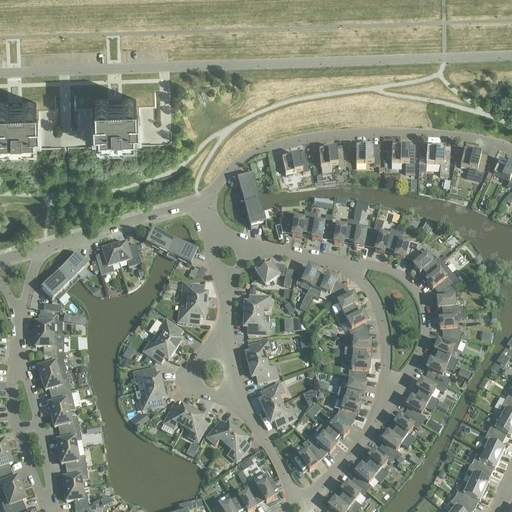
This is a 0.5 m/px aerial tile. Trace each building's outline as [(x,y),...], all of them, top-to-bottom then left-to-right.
[(124,140),(134,139),(133,123),(137,123),(137,124),(138,124),(138,114),(136,114),(135,101),(136,101),(136,100),(122,100),(122,101),(123,101),(123,105),(107,105),(107,102),(108,102),(108,101),(94,101),(94,102),(95,102),(95,115),(93,115),(94,126),(95,126),(94,124),(98,124),(99,141),(109,140),(109,143),(124,143),(124,140)] [(23,108),(8,109),(8,105),(9,105),(8,104),(0,104),(0,143),(9,144),(9,147),(24,146),(24,143),(34,143),(33,127),(37,126),(37,128),(38,128),(38,117),(36,117),(35,104),(36,104),(36,103),(22,104),(22,105),(23,105),(23,108)] [(356,150),(356,166),(373,166),(373,168),(380,168),(380,151),(373,151),(373,149),(356,150)] [(387,153),(386,159),(391,159),(391,166),(405,166),(405,176),(415,177),(416,152),(409,152),(409,150),(392,149),(392,154),(387,153)] [(427,150),(426,166),(440,167),(440,178),(449,178),(451,153),(444,153),(444,151),(427,150)] [(319,153),(320,169),(338,168),(338,170),(344,169),(343,153),(336,153),(336,151),(319,153)] [(464,152),(460,168),(471,171),(477,173),(475,181),(481,183),(483,176),(487,160),(481,158),(481,156),(464,152)] [(282,161),(285,177),(302,173),(303,175),(309,174),(305,158),(299,159),(299,157),(282,161)] [(493,176),(509,184),(508,185),(511,187),(511,166),(500,161),(493,176)] [(253,177),(238,181),(244,205),(260,201),(253,177)] [(250,228),(266,224),(260,201),(244,205),(250,228)] [(302,236),(307,237),(311,215),(305,214),(303,223),(296,222),(295,215),(282,216),(283,233),(292,234),(292,238),(301,240),(302,236)] [(322,237),(328,238),(331,225),(330,224),(325,223),(324,223),(324,226),(315,225),(317,217),(311,215),(307,237),(313,238),(312,242),(321,243),(322,237)] [(344,243),(349,244),(353,223),(347,222),(345,230),(337,229),(337,226),(331,225),(328,238),(335,239),(334,245),(343,247),(344,243)] [(364,244),(371,246),(374,232),(366,231),(366,234),(358,232),(359,224),(353,223),(349,244),(355,245),(354,249),(363,250),(364,244)] [(197,252),(153,231),(146,246),(190,267),(197,252)] [(385,252),(390,254),(397,233),(391,231),(388,240),(380,237),(381,234),(374,232),(371,246),(377,247),(375,253),(384,256),(385,252)] [(405,256),(413,258),(421,246),(409,243),(408,246),(400,243),(403,235),(397,233),(390,254),(396,255),(395,259),(404,262),(405,256)] [(126,245),(114,249),(119,266),(127,264),(129,270),(141,266),(136,246),(127,249),(126,245)] [(422,273),(426,277),(443,264),(439,259),(434,262),(435,262),(432,264),(427,258),(429,256),(421,246),(413,258),(418,265),(413,268),(419,276),(422,273)] [(97,263),(98,269),(101,278),(114,274),(112,268),(119,266),(114,249),(103,252),(104,256),(95,258),(97,263)] [(76,256),(42,290),(53,302),(88,268),(76,256)] [(265,287),(279,278),(285,279),(283,288),(290,289),(293,273),(287,272),(284,268),(276,266),(273,268),(270,264),(256,273),(265,287)] [(437,288),(442,294),(456,288),(454,286),(458,282),(443,264),(426,277),(429,282),(426,284),(432,291),(437,288)] [(299,273),(296,287),(301,288),(300,289),(308,292),(306,298),(311,301),(312,299),(321,279),(316,277),(317,273),(309,270),(306,275),(299,273)] [(197,275),(192,272),(189,278),(194,281),(197,275)] [(328,300),(333,302),(343,291),(334,287),(336,281),(327,278),(326,281),(321,279),(312,299),(318,301),(321,293),(329,297),(328,300)] [(189,298),(188,306),(206,308),(207,296),(204,296),(205,289),(184,286),(182,298),(189,298)] [(442,311),(442,317),(464,315),(463,309),(458,309),(455,309),(454,301),(457,301),(456,288),(442,294),(443,302),(437,302),(438,312),(442,311)] [(334,317),(337,322),(356,313),(354,308),(357,306),(353,297),(348,300),(343,291),(333,302),(335,307),(338,305),(342,313),(334,317)] [(245,305),(244,317),(262,318),(262,311),(269,311),(270,299),(249,298),(248,305),(245,305)] [(44,312),(60,314),(61,307),(44,306),(44,312)] [(206,308),(188,306),(187,313),(180,312),(179,324),(200,327),(200,320),(204,320),(206,308)] [(348,333),(351,338),(365,335),(361,327),(366,324),(362,316),(359,318),(356,313),(337,322),(340,328),(347,324),(351,332),(348,333)] [(446,331),(447,340),(461,342),(460,330),(457,330),(456,322),(459,321),(464,321),(464,315),(442,317),(443,322),(439,323),(440,332),(446,331)] [(262,318),(244,317),(244,330),(247,330),(247,337),(268,337),(269,326),(262,326),(262,318)] [(38,318),(38,325),(35,325),(35,337),(53,337),(53,330),(57,330),(57,318),(38,318)] [(166,322),(155,338),(175,352),(182,342),(179,340),(183,334),(166,322)] [(345,351),(344,357),(366,359),(366,353),(370,353),(370,344),(364,344),(365,335),(351,338),(345,339),(345,343),(347,343),(346,351),(345,351)] [(43,349),(43,358),(57,356),(57,343),(53,343),(53,337),(35,337),(35,349),(43,349)] [(175,352),(155,338),(144,354),(161,366),(165,360),(168,362),(175,352)] [(438,355),(436,360),(456,368),(458,363),(450,359),(454,351),(456,352),(461,342),(447,340),(444,347),(438,345),(434,353),(438,355)] [(272,342),(268,343),(248,349),(249,355),(246,356),(249,368),(266,364),(264,356),(275,354),(277,350),(276,345),(272,342)] [(38,370),(42,381),(65,374),(67,374),(64,363),(66,362),(65,355),(57,356),(43,358),(46,367),(38,370)] [(349,372),(348,378),(362,380),(363,374),(369,374),(369,364),(365,364),(366,359),(344,357),(344,364),(352,364),(352,373),(349,372)] [(430,363),(426,372),(432,374),(429,380),(447,389),(456,368),(436,360),(434,365),(430,363)] [(266,364),(249,368),(252,380),(256,379),(257,386),(278,380),(275,369),(268,371),(266,364)] [(139,394),(145,393),(162,389),(160,377),(156,377),(155,371),(134,375),(139,394)] [(49,392),(51,398),(71,393),(65,374),(42,381),(45,393),(49,392)] [(339,389),(338,395),(358,401),(360,396),(364,397),(366,388),(360,386),(362,380),(348,378),(347,383),(350,384),(347,392),(339,389)] [(420,393),(417,398),(436,408),(439,403),(431,399),(436,391),(443,396),(447,389),(429,380),(426,386),(421,383),(416,391),(420,393)] [(260,403),(265,414),(281,407),(278,400),(284,397),(279,387),(260,396),(263,402),(260,403)] [(162,389),(145,393),(147,400),(140,401),(143,413),(163,408),(162,401),(165,401),(162,389)] [(49,406),(52,418),(69,413),(67,406),(73,404),(71,393),(51,398),(52,405),(49,406)] [(339,411),(337,416),(350,423),(352,415),(358,417),(361,408),(357,407),(358,401),(338,395),(336,401),(344,404),(342,412),(339,411)] [(412,412),(408,417),(422,426),(426,419),(421,417),(425,410),(433,414),(436,408),(417,398),(414,402),(411,401),(406,409),(412,412)] [(503,416),(500,421),(511,427),(511,406),(505,402),(499,413),(503,416)] [(281,407),(265,414),(271,426),(274,424),(277,430),(296,421),(291,411),(284,414),(281,407)] [(178,426),(184,429),(193,414),(182,408),(180,411),(174,408),(164,426),(174,432),(178,426)] [(58,428),(59,435),(80,431),(77,419),(71,421),(69,413),(52,418),(54,429),(58,428)] [(193,414),(184,429),(191,433),(187,439),(198,444),(208,426),(202,422),(203,419),(193,414)] [(324,423),(320,428),(336,442),(340,438),(343,440),(349,433),(345,429),(350,423),(337,416),(334,420),(336,422),(331,429),(324,423)] [(397,429),(394,433),(412,446),(415,441),(408,436),(413,429),(417,432),(422,426),(408,417),(405,422),(400,419),(394,427),(397,429)] [(493,424),(487,435),(501,442),(504,436),(511,439),(511,436),(511,427),(500,421),(498,426),(493,424)] [(220,442),(226,447),(238,433),(228,425),(226,428),(221,424),(207,440),(216,447),(220,442)] [(320,428),(307,444),(310,448),(320,458),(325,452),(330,456),(336,449),(333,446),(336,442),(320,428)] [(57,443),(59,454),(77,451),(75,444),(82,443),(80,431),(59,435),(61,442),(57,443)] [(238,433),(226,447),(232,452),(227,457),(236,465),(250,448),(245,444),(247,441),(238,433)] [(387,447),(383,452),(394,461),(397,463),(402,457),(396,453),(401,446),(408,451),(412,446),(394,433),(391,438),(388,435),(382,443),(387,447)] [(486,448),(484,453),(500,461),(505,451),(498,448),(501,442),(487,435),(482,446),(486,448)] [(0,456),(8,453),(5,442),(0,443),(0,456)] [(320,458),(310,448),(305,452),(307,454),(300,459),(295,452),(289,456),(302,473),(307,470),(309,473),(317,468),(313,463),(320,458)] [(65,466),(66,473),(87,469),(84,458),(78,459),(77,451),(59,454),(61,466),(65,466)] [(372,463),(368,467),(384,481),(388,476),(382,470),(387,464),(390,466),(394,461),(383,452),(379,457),(375,453),(368,460),(372,463)] [(0,477),(11,473),(9,466),(12,465),(8,453),(0,456),(0,477)] [(477,456),(472,467),(486,474),(488,468),(495,471),(500,461),(484,453),(481,458),(477,456)] [(471,480),(468,486),(487,495),(488,493),(488,491),(489,490),(489,488),(489,486),(488,486),(489,483),(486,481),(489,475),(486,474),(472,467),(470,466),(465,477),(471,480)] [(360,480),(356,484),(367,493),(371,489),(368,487),(374,480),(380,485),(384,481),(368,467),(364,471),(361,468),(355,476),(360,480)] [(63,480),(65,492),(82,490),(81,482),(88,481),(87,469),(66,473),(67,479),(63,480)] [(0,490),(2,489),(5,496),(22,490),(17,479),(14,480),(11,473),(0,477),(0,490)] [(248,485),(251,490),(258,502),(263,499),(266,504),(274,500),(272,496),(277,493),(267,475),(248,485)] [(344,496),(341,500),(356,511),(358,511),(362,508),(355,503),(360,496),(363,498),(367,493),(356,484),(352,489),(347,486),(341,493),(344,496)] [(460,489),(455,499),(472,510),(476,502),(480,504),(481,501),(482,502),(483,500),(484,499),(485,498),(486,496),(487,495),(468,486),(466,492),(460,489)] [(2,506),(3,511),(18,511),(25,509),(22,503),(26,501),(22,490),(5,496),(8,503),(2,506)] [(74,503),(74,511),(81,511),(89,509),(87,496),(83,496),(82,490),(65,492),(66,504),(74,503)] [(235,493),(230,496),(239,511),(244,511),(245,511),(252,511),(256,510),(253,505),(258,502),(251,490),(245,493),(247,496),(240,500),(235,493)] [(239,511),(230,496),(225,499),(229,506),(221,510),(220,508),(213,511),(212,511),(239,511)] [(452,511),(471,511),(472,510),(455,499),(447,508),(452,511)] [(356,511),(341,500),(337,504),(334,502),(328,509),(331,511),(356,511)]
